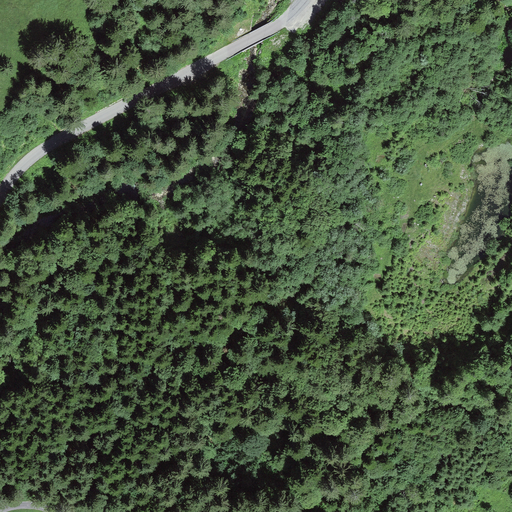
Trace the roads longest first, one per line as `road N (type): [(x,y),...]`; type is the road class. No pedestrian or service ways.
road 1 (unclassified): [(0,195),(45,148),(271,29),(305,0)]
road 2 (track): [(511,29),(483,93),(405,164),(382,199),(369,294),(387,325)]
